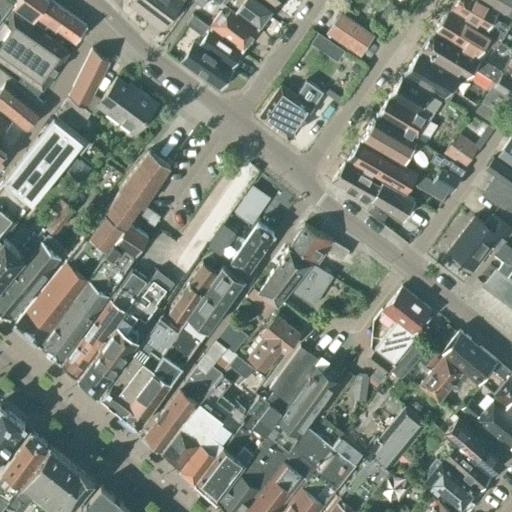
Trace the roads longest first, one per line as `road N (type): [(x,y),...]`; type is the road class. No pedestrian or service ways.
road 1 (unclassified): [(0,356),(182,511)]
road 2 (residential): [(301,177),(424,0)]
road 3 (residential): [(236,120),(80,0)]
road 4 (residential): [(402,269),(511,112)]
road 5 (residential): [(236,120),(317,0)]
road 6 (residential): [(402,269),(325,209),(301,177)]
road 7 (residential): [(511,352),(402,269)]
